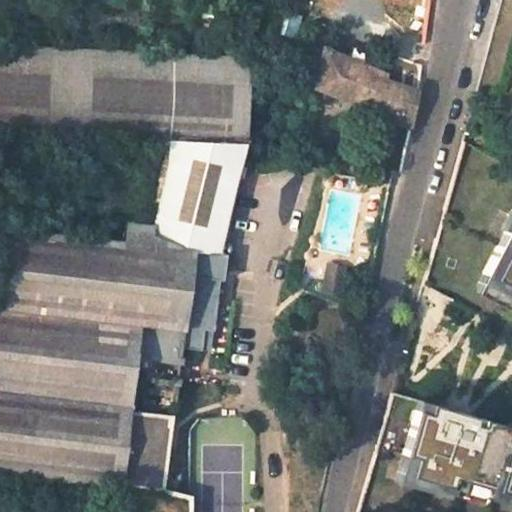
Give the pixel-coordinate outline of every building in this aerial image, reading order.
[(0,127),(166,134),(164,164),(150,223),(121,220),(120,239),(2,225),(0,238),(0,473),(119,488),(129,408),(135,357),(139,323),(183,327),(187,275),(217,279),(222,279),(222,272),(224,254),(220,253),(238,173),(246,137),(251,56),(0,42),(0,127)] [(389,78),(369,70),(373,60),(330,43),(326,52),(310,46),(302,65),(318,72),(314,86),(410,122),(418,76),(394,67),(389,78)] [(511,229),(511,212),(509,211),(499,231),(503,233),(507,227),(511,229)] [(511,229),(507,227),(503,233),(480,275),(496,283),(490,293),(511,304),(511,229)] [(352,267),(328,263),(323,289),(347,294),(352,267)] [(183,327),(181,347),(200,349),(202,329),(212,330),(217,279),(187,275),(183,327)] [(496,283),(480,275),(471,293),(511,315),(511,304),(490,293),(496,283)] [(181,347),(183,327),(139,323),(135,357),(179,363),(181,347)] [(202,329),(200,349),(210,350),(212,330),(202,329)] [(422,414),(425,405),(415,402),(413,411),(422,414)] [(511,497),(511,430),(451,412),(425,405),(422,414),(413,411),(400,455),(411,459),(406,477),(445,489),(447,479),(459,482),(488,491),(511,497)] [(129,408),(119,488),(161,493),(171,414),(129,408)] [(411,459),(400,455),(392,484),(441,499),(445,489),(406,477),(411,459)] [(488,491),(459,482),(456,493),(485,501),(488,491)]
